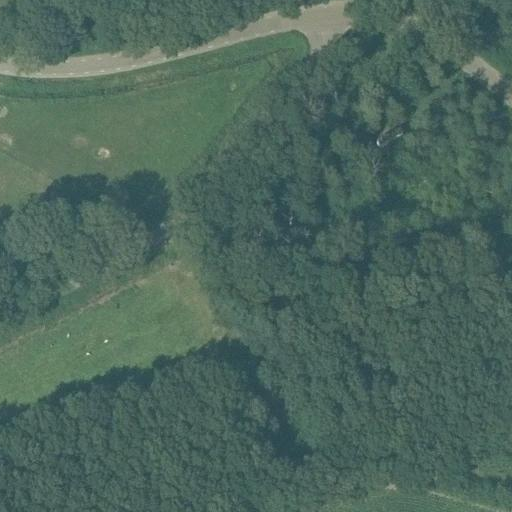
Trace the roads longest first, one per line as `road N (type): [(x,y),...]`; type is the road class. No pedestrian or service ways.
road 1 (unclassified): [(0,316),(169,227),(222,179),(322,54),(326,12)]
road 2 (unclassified): [(326,12),(103,66),(0,66)]
road 3 (unclassified): [(511,94),(377,2)]
